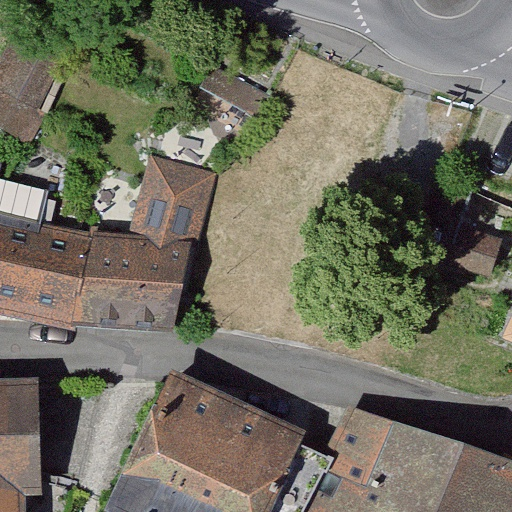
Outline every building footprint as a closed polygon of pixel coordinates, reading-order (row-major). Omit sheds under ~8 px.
[(27,27),(0,70),(0,117),(23,134),(72,55),(27,27)] [(154,159),(141,215),(192,234),(213,184),(154,159)] [(448,220),(436,252),(477,263),(493,237),(448,220)] [(56,248),(0,229),(0,315),(53,331),(175,332),(186,255),(56,248)] [(262,511),(290,451),(179,400),(128,511),(262,511)] [(27,511),(28,403),(0,402),(0,511),(27,511)] [(511,511),(511,498),(355,423),(312,511),(511,511)]
